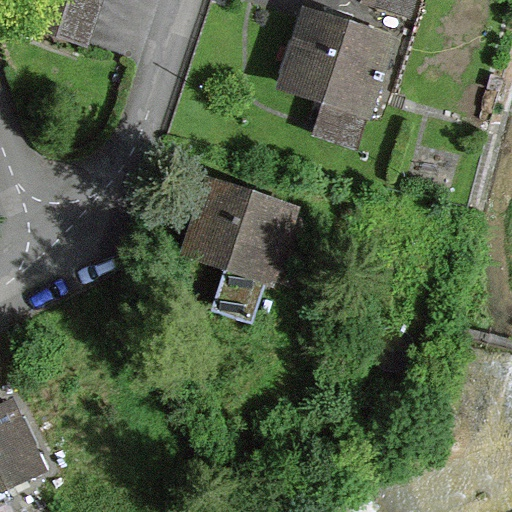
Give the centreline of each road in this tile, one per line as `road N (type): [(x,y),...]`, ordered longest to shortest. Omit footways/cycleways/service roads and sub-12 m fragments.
road 1 (residential): [(52,259),(202,511)]
road 2 (residential): [(52,259),(133,146),(180,0)]
road 3 (residential): [(0,122),(52,259)]
